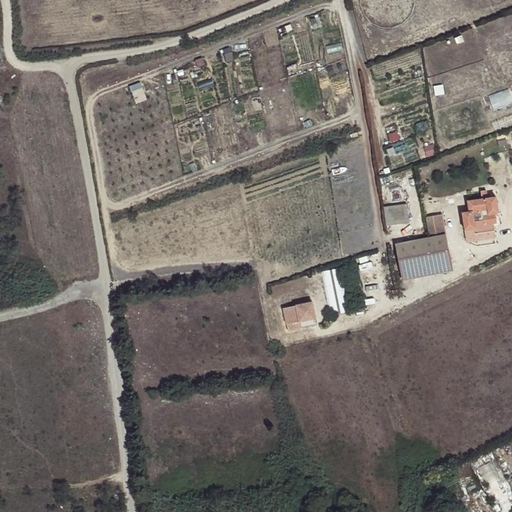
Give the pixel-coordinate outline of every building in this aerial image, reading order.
[(511,90),(511,88),(491,93),(494,108),(511,103),(511,90)] [(462,214),(465,231),(475,229),(475,233),(492,230),(492,224),(496,224),(495,214),(499,213),(496,198),(486,199),(485,191),(481,192),(482,199),(467,201),(469,213),(462,214)] [(405,206),(389,208),(391,225),(407,223),(405,206)] [(444,235),(396,244),(401,274),(450,265),(444,235)] [(341,268),(326,269),(329,312),(344,311),(341,268)] [(315,306),(286,311),(289,327),(291,326),(292,333),(303,331),(301,324),(318,321),(315,306)]
